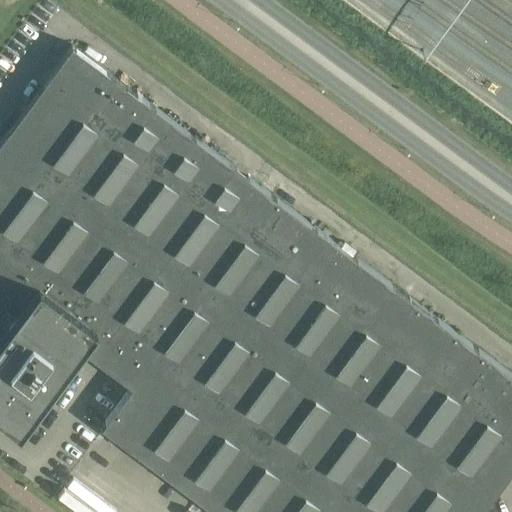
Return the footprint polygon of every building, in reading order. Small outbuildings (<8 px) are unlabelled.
[(239,511),(404,292),(341,245),(276,197),(71,44),(49,75),(92,107),(62,147),(102,177),(33,269),(77,301),(152,357),(132,385),(101,425),(103,427),(142,456),(162,471),(182,486),(216,511),(239,511)] [(33,269),(102,177),(62,147),(92,107),(49,75),(0,139),(0,307),(2,309),(4,308),(14,315),(0,333),(0,416),(19,430),(29,416),(31,417),(32,417),(33,417),(34,416),(35,416),(35,415),(36,414),(36,413),(36,412),(36,411),(36,410),(35,409),(81,347),(56,328),(77,301),(33,269)] [(357,511),(408,445),(372,418),(444,322),(404,292),(239,511),(357,511)] [(152,357),(77,301),(56,328),(81,347),(93,356),(132,385),(152,357)] [(479,511),(511,468),(511,372),(444,322),(372,418),(408,445),(357,511),(479,511)]
